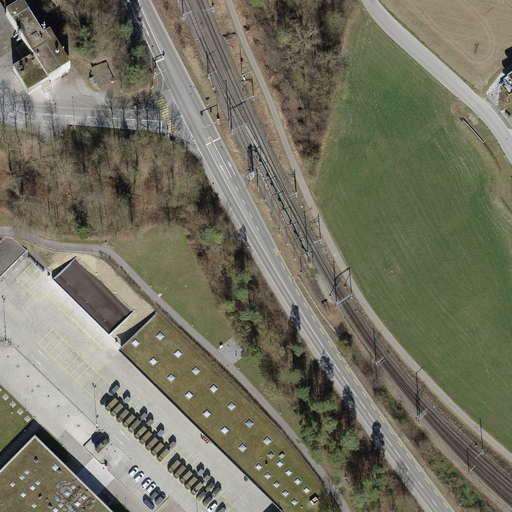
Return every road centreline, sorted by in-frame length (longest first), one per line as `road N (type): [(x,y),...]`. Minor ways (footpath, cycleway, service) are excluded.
road 1 (secondary): [(444,511),(290,295),(193,110)]
road 2 (track): [(346,511),(268,406),(118,259),(99,248),(0,230)]
road 3 (unclassified): [(0,327),(10,326),(198,511)]
road 4 (unclassified): [(193,110),(136,119),(0,109)]
road 5 (secondary): [(193,110),(139,0)]
